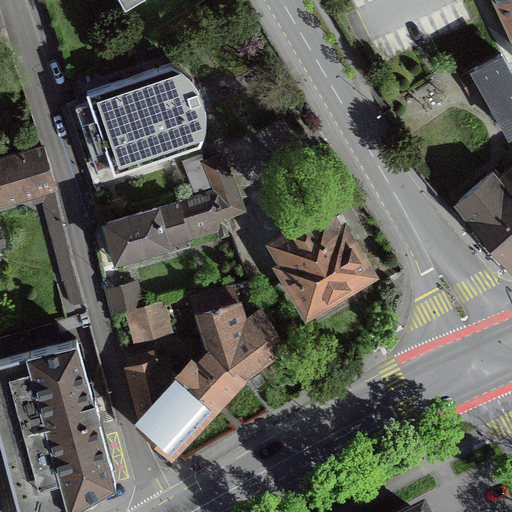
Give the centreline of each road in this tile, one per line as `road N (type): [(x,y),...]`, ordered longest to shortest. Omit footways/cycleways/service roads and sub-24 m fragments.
road 1 (residential): [(7,0),(159,511)]
road 2 (residential): [(484,360),(279,0)]
road 3 (primary): [(204,511),(313,445),(484,360)]
